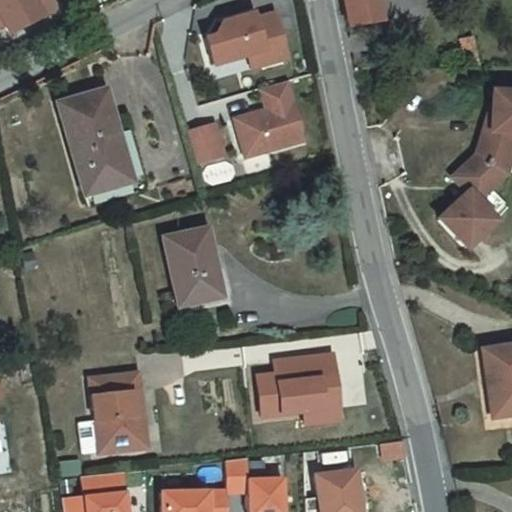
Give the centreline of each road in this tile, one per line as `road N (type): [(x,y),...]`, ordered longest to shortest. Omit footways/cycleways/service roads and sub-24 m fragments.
road 1 (unclassified): [(428,511),(317,0)]
road 2 (unclassified): [(0,78),(166,0)]
